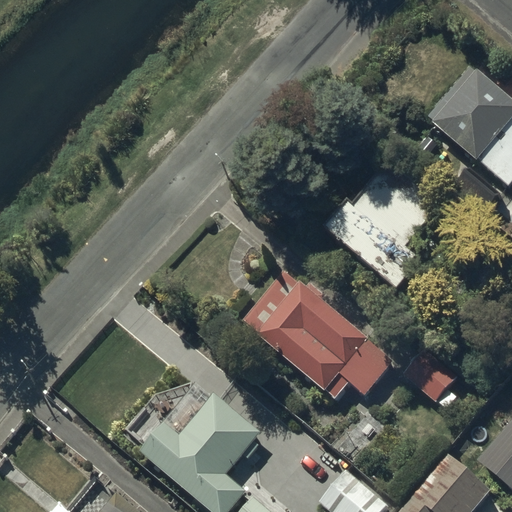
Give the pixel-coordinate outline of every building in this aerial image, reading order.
[(511,114),(472,79),(429,128),(435,133),(432,135),(507,201),(511,195),(511,114)] [(347,218),(325,245),(396,302),(423,269),(409,258),(439,221),(388,180),(353,223),(347,218)] [(286,284),(246,333),(261,345),(257,350),(324,405),(327,402),(335,409),(349,393),(364,405),(393,371),(367,349),(386,325),(343,290),(327,308),(312,295),(307,301),(286,284)] [(431,355),(405,385),(436,412),(438,409),(447,417),(456,406),(448,399),(462,382),(431,355)] [(171,434),(144,466),(199,511),(239,511),(247,503),(230,489),(266,445),(217,404),(184,444),(171,434)] [(511,429),(477,472),(511,500),(511,429)] [(486,511),(492,506),(448,468),(410,511),(486,511)] [(383,511),(346,480),(318,511),(383,511)]
